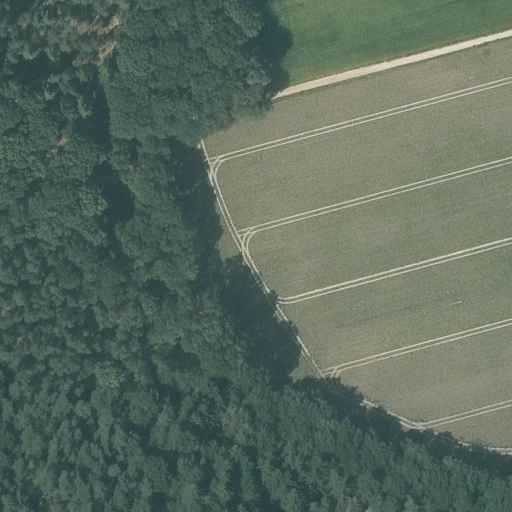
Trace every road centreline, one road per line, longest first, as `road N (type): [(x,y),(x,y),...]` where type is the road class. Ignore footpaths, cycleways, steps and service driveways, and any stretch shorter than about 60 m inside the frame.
road 1 (track): [(130,126),(157,127),(511,32)]
road 2 (track): [(130,126),(129,86),(148,0)]
